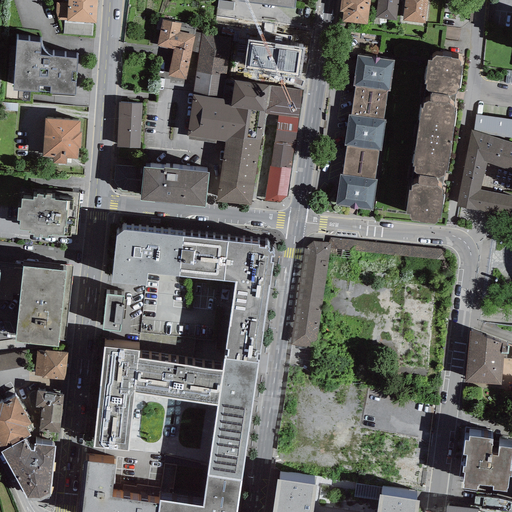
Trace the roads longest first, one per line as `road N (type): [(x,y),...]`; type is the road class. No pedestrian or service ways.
road 1 (residential): [(297,222),(455,237),(468,246),(435,498)]
road 2 (secondary): [(97,203),(64,511)]
road 3 (secondary): [(261,472),(297,222)]
road 4 (secondary): [(297,222),(329,0)]
road 5 (secondary): [(111,0),(97,203)]
road 6 (residential): [(97,203),(297,222)]
road 7 (residential): [(435,498),(261,472)]
